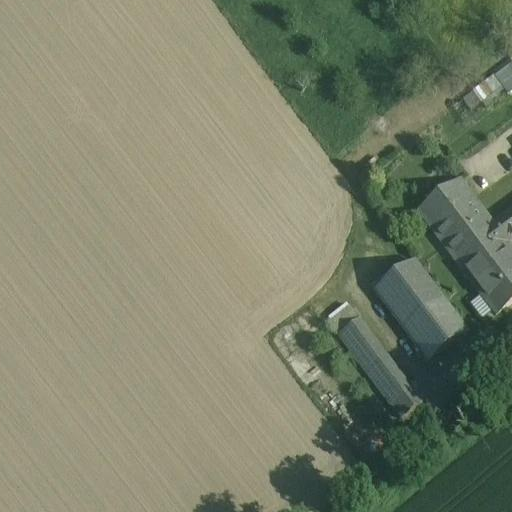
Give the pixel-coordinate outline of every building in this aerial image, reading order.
[(504,96),(511,89),(511,62),(491,78),(504,96)] [(493,226),(472,198),(432,229),(496,314),(511,302),(511,251),(506,244),(493,226)] [(511,211),(493,226),(506,244),(511,239),(511,211)] [(469,334),(415,263),(376,293),(429,364),(469,334)] [(405,382),(359,321),(338,337),(384,398),(405,382)]
